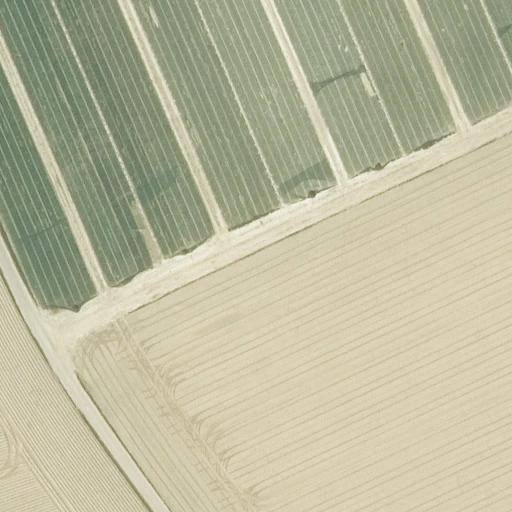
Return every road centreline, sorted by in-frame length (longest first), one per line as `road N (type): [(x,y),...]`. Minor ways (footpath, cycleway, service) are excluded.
road 1 (track): [(44,344),(511,123)]
road 2 (unclassified): [(0,243),(44,344),(158,511)]
